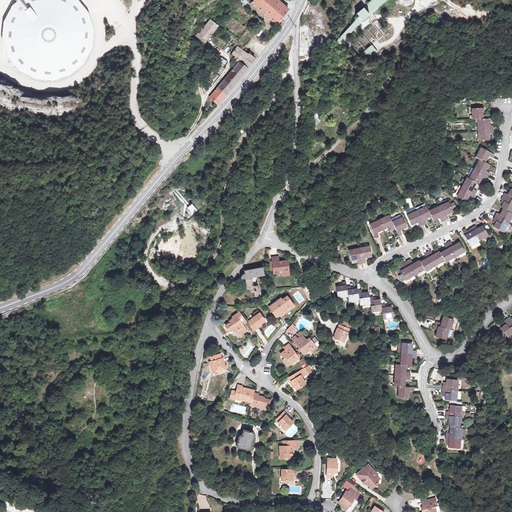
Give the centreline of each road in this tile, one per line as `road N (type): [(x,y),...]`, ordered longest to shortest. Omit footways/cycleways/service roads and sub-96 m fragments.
road 1 (secondary): [(293,15),(227,104),(84,267),(0,307)]
road 2 (track): [(175,219),(149,241),(147,268),(174,285),(203,271),(219,245),(235,145),(295,67)]
road 3 (residential): [(211,318),(193,378),(186,450),(194,474),(227,499),(319,506)]
road 4 (residential): [(366,278),(389,255),(473,218),(490,198),(507,108)]
road 5 (residential): [(293,15),(298,111),(264,235)]
road 6 (track): [(297,253),(338,369),(386,412)]
road 7 (track): [(279,195),(366,113),(395,67)]
road 8 (track): [(0,65),(42,86),(73,82),(125,18)]
road 9 (residential): [(261,379),(312,420),(319,506)]
